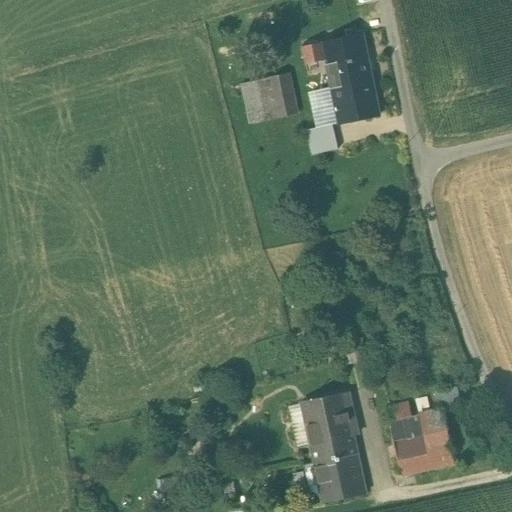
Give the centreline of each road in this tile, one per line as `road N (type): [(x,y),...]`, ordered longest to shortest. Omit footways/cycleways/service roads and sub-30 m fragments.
road 1 (unclassified): [(422,163),(438,244),(473,347),(511,425)]
road 2 (unclassified): [(385,0),(422,163)]
